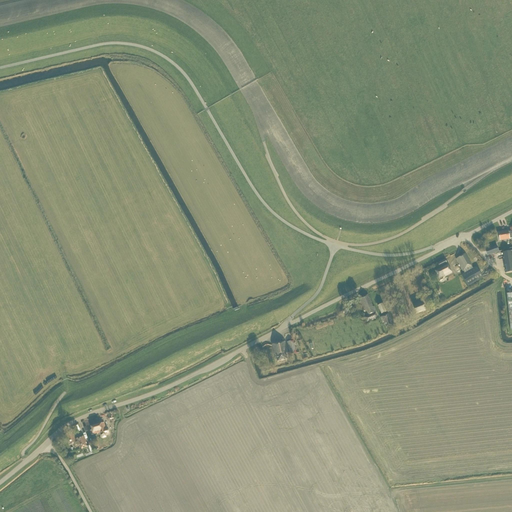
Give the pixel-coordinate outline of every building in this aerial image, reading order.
[(508,231),(499,233),(500,241),(510,239),(510,238),(511,238),(511,233),(509,233),(508,231)] [(511,251),(503,253),(507,274),(511,272),(511,251)] [(466,254),(464,255),(456,259),(463,271),(472,266),(466,254)] [(446,260),(438,264),(440,269),(435,271),(440,281),(443,280),(443,278),(452,274),(446,260)] [(462,275),(464,279),(468,287),(483,278),(477,267),(462,275)] [(376,313),(377,312),(374,306),(373,307),(368,295),(359,299),(366,313),(367,312),(368,316),(369,316),(365,318),(367,323),(378,318),(376,313)] [(414,308),(416,314),(426,310),(422,300),(419,301),(421,305),(414,308)] [(378,306),(382,314),(386,312),(383,304),(378,306)] [(392,326),(390,322),(392,321),(389,314),(381,318),(383,323),(384,322),(386,328),(392,326)] [(293,341),(287,342),(290,355),(296,354),(293,341)] [(285,342),(272,345),(275,358),(277,358),(277,362),(288,360),(286,354),(288,354),(285,342)] [(109,434),(108,428),(106,429),(104,423),(91,427),(92,430),(90,431),(91,435),(93,435),(100,433),(102,438),(103,439),(106,438),(106,436),(106,435),(109,434)] [(71,445),(76,442),(75,440),(73,434),(67,436),(71,445)] [(86,443),(84,436),(76,439),(75,440),(76,442),(77,442),(79,445),(80,445),(82,449),(87,447),(85,443),(86,443)]
